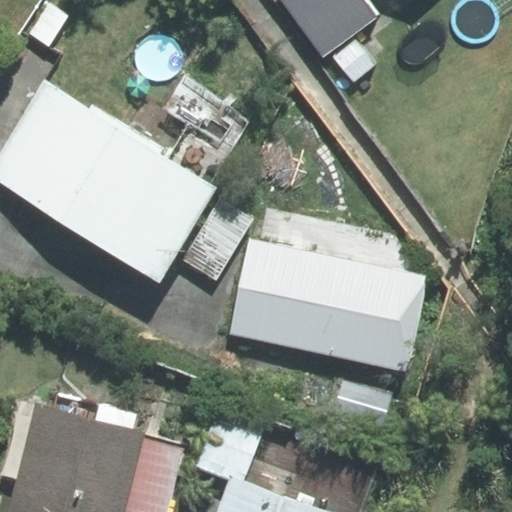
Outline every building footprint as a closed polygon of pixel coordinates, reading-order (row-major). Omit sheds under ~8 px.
[(294,0),(333,52),(387,12),(378,0),(294,0)] [(49,2),(29,33),(48,45),(68,14),(49,2)] [(21,116),(0,150),(0,184),(122,259),(143,272),(159,282),(217,189),(201,178),(161,154),(164,147),(132,127),(93,103),(90,108),(44,80),(21,116)] [(219,196),(182,260),(198,269),(217,281),(255,217),(219,196)] [(312,251),(249,238),(229,335),(301,350),(407,372),(427,275),(312,251)] [(145,433),(37,404),(8,511),(124,511),(145,433)] [(231,477),(244,482),(262,434),(214,416),(195,468),(229,481),(231,477)] [(145,433),(124,511),(126,511),(170,511),(188,443),(145,433)] [(323,511),(244,482),(231,477),(229,481),(217,511),(323,511)]
